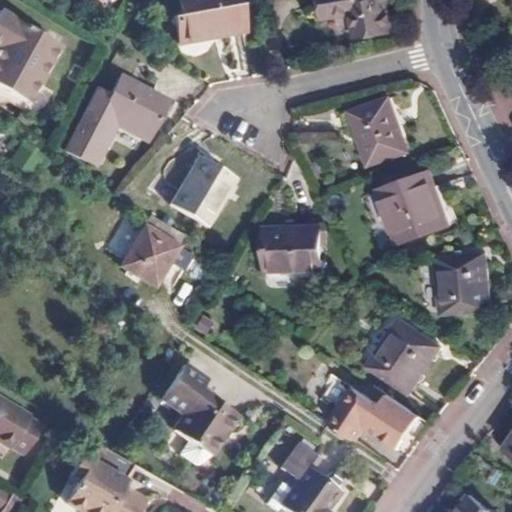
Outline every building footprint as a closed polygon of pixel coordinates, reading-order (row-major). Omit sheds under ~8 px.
[(237,0),(178,0),(181,13),(172,15),(177,40),(243,28),(237,0)] [(389,0),(325,0),(328,17),(355,14),(359,37),(394,32),(389,0)] [(0,85),(25,100),(50,54),(56,43),(0,12),(0,85)] [(167,103),(120,77),(109,97),(96,89),(63,149),(92,165),(115,126),(145,142),(167,103)] [(384,99),(349,112),(368,165),(409,149),(399,124),(394,125),(384,99)] [(21,140),(7,163),(29,177),(44,155),(21,140)] [(234,176),(196,154),(169,201),(206,223),(234,176)] [(432,170),(380,190),(399,243),(444,226),(432,192),(439,190),(432,170)] [(399,243),(380,190),(370,194),(389,247),(399,243)] [(183,235),(153,217),(146,228),(176,246),(183,235)] [(321,229),(261,226),(260,268),(320,271),(321,229)] [(176,246),(146,228),(144,227),(119,268),(154,288),(178,248),(176,246)] [(486,254),(436,258),(441,315),(491,311),(486,254)] [(195,317),(189,327),(197,333),(204,322),(195,317)] [(441,343),(401,317),(369,366),(410,394),(441,343)] [(180,362),(171,375),(234,416),(238,411),(200,384),(204,378),(180,362)] [(234,416),(171,375),(159,395),(183,410),(177,418),(216,443),(234,416)] [(421,416),(387,393),(380,404),(353,386),(328,423),(332,425),(355,440),(365,427),(398,449),(421,416)] [(39,417),(0,394),(0,435),(21,448),(39,417)] [(216,443),(177,418),(173,426),(187,435),(209,450),(211,451),(216,443)] [(511,430),(500,449),(511,456),(511,430)] [(209,450),(187,435),(178,449),(194,460),(209,450)] [(135,459),(110,444),(98,437),(88,453),(78,446),(65,469),(74,475),(62,495),(90,511),(133,511),(142,496),(121,483),(135,459)] [(306,469),(291,491),(324,511),(339,491),(306,469)] [(324,511),(291,491),(290,493),(280,486),(266,506),(274,511),(276,511),(280,508),(286,511),(324,511)] [(490,511),(466,493),(451,511),(490,511)]
